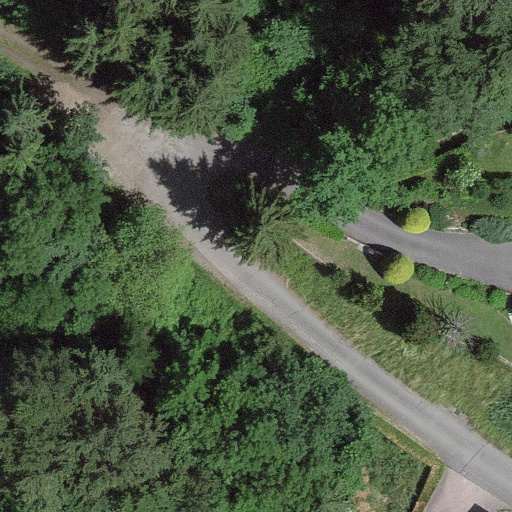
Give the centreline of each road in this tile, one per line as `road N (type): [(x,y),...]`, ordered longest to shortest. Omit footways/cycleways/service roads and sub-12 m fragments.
road 1 (residential): [(102,140),(278,306),(511,493)]
road 2 (track): [(102,140),(0,46)]
